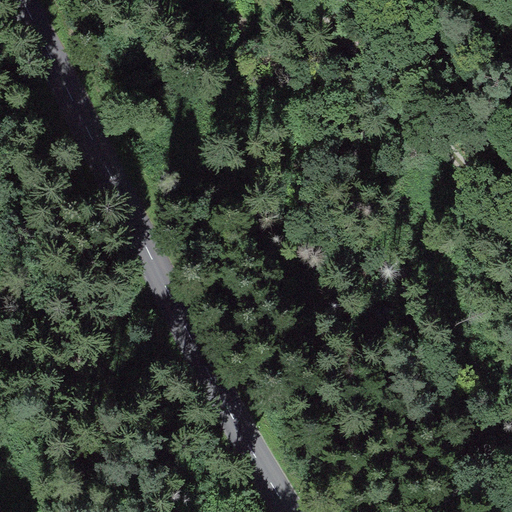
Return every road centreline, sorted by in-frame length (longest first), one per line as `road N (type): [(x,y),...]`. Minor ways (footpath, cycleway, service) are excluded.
road 1 (tertiary): [(9,0),(237,417),(300,511)]
road 2 (track): [(308,0),(450,148),(511,236)]
road 3 (track): [(0,342),(7,417),(54,511)]
